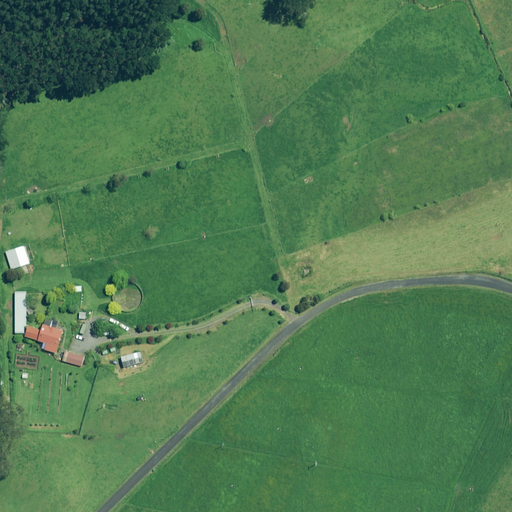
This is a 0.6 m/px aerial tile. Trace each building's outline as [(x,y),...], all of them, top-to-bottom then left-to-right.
[(30,264),(25,246),(6,252),(12,270),(30,264)] [(141,301),(142,299),(141,296),(141,294),(140,291),(139,289),(137,287),(135,286),(133,285),(130,284),(128,284),(125,284),(123,285),(121,286),(119,287),(117,289),(115,291),(114,293),(113,295),(113,298),(113,300),(114,302),(115,305),(116,307),(118,309),(120,310),(122,311),(124,312),(127,312),(129,312),(132,312),(134,311),(136,309),(138,308),(139,306),(141,303),(141,301)] [(25,326),(27,326),(27,293),(15,293),(15,333),(25,333),(25,326)] [(63,331),(43,325),(41,331),(28,326),(25,337),(47,344),(45,350),(56,353),(63,331)] [(84,357),(66,352),(63,361),(81,367),(84,357)] [(143,363),(140,352),(121,358),(123,368),(143,363)]
